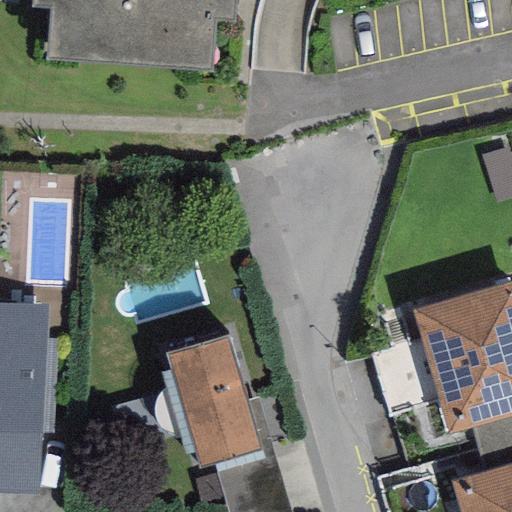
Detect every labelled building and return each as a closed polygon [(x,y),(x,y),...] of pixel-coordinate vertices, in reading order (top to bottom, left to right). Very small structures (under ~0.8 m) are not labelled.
[(51,8),(47,61),(211,73),(215,22),(233,23),(234,0),(34,0),(34,7),(51,8)] [(511,418),(511,281),(410,311),(447,436),(511,418)] [(0,300),(0,492),(40,494),(46,302),(0,300)] [(228,336),(166,354),(199,470),(215,465),(260,452),(247,403),(228,336)] [(288,511),(256,399),(247,403),(260,452),(215,465),(227,511),(288,511)] [(511,511),(511,464),(450,482),(458,511),(511,511)]
